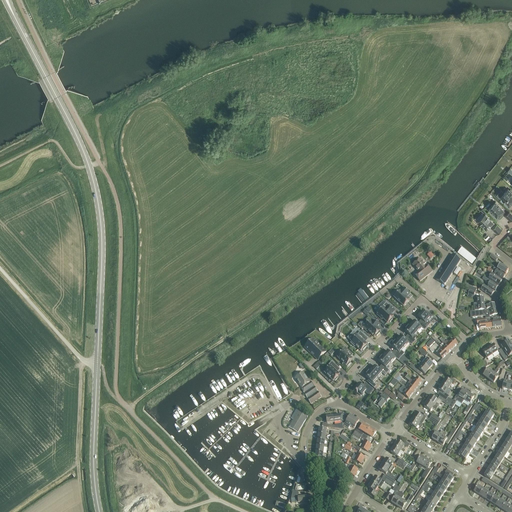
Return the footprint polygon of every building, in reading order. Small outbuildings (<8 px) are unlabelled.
[(502,190),(497,194),(500,197),(502,198),(501,199),(507,205),(508,204),(509,206),(511,203),(511,202),(511,200),(505,193),(502,190)] [(488,209),(497,217),(504,210),(496,202),(488,209)] [(478,221),(487,230),(494,223),(485,214),(478,221)] [(493,229),(498,234),(502,230),(497,224),(493,229)] [(436,280),(445,285),(461,260),(452,254),(436,280)] [(418,271),(414,274),(420,281),(432,271),(427,264),(426,265),(420,259),(413,265),(418,271)] [(498,263),(495,267),(506,274),(509,270),(498,263)] [(494,267),(493,269),(494,270),(494,271),(494,272),(495,272),(494,274),(499,276),(503,279),(506,274),(495,267),(494,267)] [(502,280),(498,278),(491,273),(489,278),(495,282),(499,285),(502,280)] [(491,288),(495,291),(498,286),(494,283),(491,281),(489,283),(488,286),(491,288)] [(481,287),(479,289),(481,290),(487,294),(491,297),(494,292),(490,289),(483,285),(482,286),(483,286),(482,288),(481,287)] [(395,296),(394,297),(404,306),(410,300),(407,297),(410,293),(404,288),(401,291),(400,291),(399,292),(399,291),(395,293),(395,296)] [(478,305),(474,305),(475,310),(479,310),(484,310),(485,309),(484,306),(484,298),(477,298),(478,303),(478,305)] [(383,307),(377,313),(378,314),(378,315),(382,319),(383,318),(388,323),(389,321),(390,322),(393,319),(392,318),(393,318),(391,316),(392,314),(395,311),(386,302),(383,306),(383,307)] [(488,305),(484,306),(485,309),(484,310),(485,311),(496,309),(495,303),(492,304),(491,303),(488,303),(488,305)] [(485,311),(485,316),(486,318),(490,318),(490,316),(498,314),(496,309),(485,311)] [(422,311),(418,316),(424,321),(422,323),(427,328),(431,323),(428,321),(431,318),(430,317),(432,316),(427,311),(427,312),(426,313),(425,313),(422,311)] [(362,321),(358,325),(362,329),(364,327),(365,328),(364,329),(367,332),(368,331),(374,337),(376,335),(377,336),(380,333),(379,332),(376,330),(378,328),(378,329),(378,328),(380,325),(369,317),(364,322),(362,321)] [(493,328),(492,318),(486,319),(486,320),(482,320),(477,321),(478,324),(479,324),(480,329),(493,328)] [(496,318),(492,318),(493,328),(502,327),(501,318),(496,318)] [(414,320),(409,326),(418,333),(422,328),(425,330),(427,328),(422,323),(420,326),(414,320)] [(409,326),(404,331),(408,334),(407,334),(408,335),(408,334),(410,336),(408,338),(414,343),(416,341),(415,339),(417,337),(415,336),(418,333),(409,326)] [(351,343),(355,346),(361,351),(362,349),(363,350),(364,349),(363,349),(367,344),(365,342),(368,339),(360,332),(357,335),(356,334),(350,340),(352,342),(351,343)] [(401,335),(396,341),(405,348),(409,343),(412,345),(414,343),(408,338),(407,341),(401,335)] [(446,346),(443,349),(448,354),(453,349),(443,339),(441,337),(439,339),(446,346)] [(445,338),(443,339),(453,349),(458,344),(453,339),(449,343),(447,340),(445,338)] [(319,359),(318,360),(326,352),(313,339),(305,347),(309,351),(310,350),(319,359)] [(432,339),(427,344),(430,347),(435,342),(432,339)] [(396,341),(391,346),(394,349),(395,350),(397,351),(395,353),(400,358),(403,356),(405,353),(402,351),(405,348),(396,341)] [(511,354),(511,348),(508,342),(505,343),(502,344),(503,345),(502,345),(508,357),(511,354)] [(494,345),(488,348),(493,355),(498,351),(494,345)] [(342,364),(343,364),(344,363),(347,366),(351,363),(350,362),(352,360),(353,359),(352,358),(351,357),(353,354),(346,347),(343,350),(344,351),(338,357),(342,361),(344,362),(342,364)] [(448,354),(443,349),(442,349),(440,347),(438,348),(441,351),(438,354),(442,359),(448,354)] [(493,355),(488,348),(483,352),(487,358),(493,355)] [(505,361),(508,359),(501,349),(499,351),(505,361)] [(387,350),(383,356),(391,363),(396,358),(398,360),(400,358),(395,353),(393,356),(387,350)] [(383,356),(378,361),(381,364),(382,365),(384,366),(382,369),(387,373),(390,371),(387,368),(391,363),(383,356)] [(427,357),(422,363),(429,369),(433,364),(430,362),(431,361),(428,359),(427,357)] [(337,377),(339,376),(336,373),(340,369),(332,362),(329,365),(331,366),(325,373),(333,381),(334,380),(335,381),(338,378),(337,377)] [(429,369),(422,363),(420,362),(418,364),(421,366),(419,369),(421,371),(425,374),(429,369)] [(374,366),(370,371),(378,378),(382,373),(385,376),(387,373),(382,369),(380,371),(378,369),(378,368),(377,368),(374,366)] [(484,375),(489,379),(496,369),(494,372),(492,370),(491,371),(488,369),(484,375)] [(496,369),(489,379),(494,383),(498,377),(496,375),(499,371),(496,369)] [(370,371),(365,376),(368,379),(369,380),(371,381),(369,383),(374,388),(377,385),(373,383),(378,378),(370,371)] [(302,387),(301,388),(311,404),(321,397),(311,381),(308,383),(307,382),(308,381),(306,378),(307,378),(303,372),(295,378),(302,387)] [(411,380),(410,381),(418,387),(422,382),(417,378),(414,382),(411,380)] [(446,379),(442,384),(449,388),(452,383),(446,379)] [(411,385),(408,389),(413,393),(418,387),(410,381),(408,383),(411,385)] [(502,389),(509,391),(511,382),(505,381),(502,389)] [(357,392),(356,393),(357,393),(358,393),(360,395),(361,394),(362,395),(365,391),(369,395),(373,389),(366,384),(364,387),(358,383),(353,390),(357,392)] [(449,388),(442,384),(439,390),(445,394),(449,388)] [(413,393),(408,389),(405,387),(401,393),(409,399),(413,393)] [(450,406),(449,407),(452,409),(457,401),(462,404),(463,403),(465,401),(469,394),(463,390),(463,391),(461,389),(457,394),(455,398),(453,401),(452,403),(450,406)] [(376,400),(377,400),(374,405),(378,408),(379,407),(381,409),(385,403),(384,402),(386,401),(387,402),(390,399),(383,394),(382,396),(381,395),(382,394),(380,393),(378,396),(378,397),(376,400)] [(474,397),(469,394),(465,401),(470,404),(474,397)] [(431,396),(427,402),(438,408),(442,401),(450,406),(452,403),(446,400),(440,396),(437,400),(434,398),(435,398),(435,397),(433,395),(432,396),(431,396)] [(361,401),(356,408),(357,408),(359,410),(364,404),(361,401)] [(438,408),(427,402),(424,407),(431,411),(432,408),(436,411),(438,408)] [(289,427),(298,432),(308,415),(299,410),(289,427)] [(487,410),(483,416),(491,421),(495,415),(487,410)] [(432,414),(431,417),(439,423),(441,420),(445,413),(443,411),(442,413),(441,413),(439,416),(440,416),(438,418),(432,414)] [(417,414),(413,419),(420,423),(422,420),(424,421),(427,417),(424,416),(422,415),(421,416),(417,414)] [(344,425),(349,428),(351,425),(355,428),(357,425),(359,421),(351,415),(346,423),(344,425)] [(483,416),(480,422),(487,426),(491,421),(483,416)] [(437,426),(439,423),(431,417),(429,420),(433,422),(432,423),(437,426)] [(420,423),(413,419),(410,424),(416,428),(418,426),(422,428),(423,425),(420,423)] [(480,422),(476,427),(484,432),(487,426),(480,422)] [(360,430),(367,434),(370,428),(363,424),(360,430)] [(476,427),(473,433),(480,438),(484,432),(476,427)] [(370,428),(367,434),(369,435),(373,438),(377,432),(370,428)] [(454,428),(449,437),(451,438),(457,430),(454,428)] [(353,435),(360,439),(363,433),(357,429),(353,435)] [(432,439),(438,443),(445,432),(442,431),(440,435),(436,433),(432,439)] [(445,432),(438,443),(443,446),(448,438),(445,436),(447,434),(445,432)] [(473,433),(469,438),(477,443),(480,438),(473,433)] [(469,438),(466,444),(473,449),(477,443),(469,438)] [(398,441),(394,447),(404,453),(405,451),(405,450),(402,448),(404,445),(398,441)] [(361,448),(368,452),(371,445),(364,442),(361,448),(357,446),(356,447),(353,445),(352,447),(360,451),(361,448)] [(505,443),(502,448),(508,452),(511,447),(505,443)] [(466,444),(462,449),(469,454),(473,449),(466,444)] [(404,453),(394,447),(391,452),(397,456),(399,457),(401,454),(403,455),(404,453)] [(469,454),(462,449),(460,448),(458,450),(461,452),(458,455),(466,460),(469,454)] [(502,448),(498,454),(504,458),(508,452),(502,448)] [(413,458),(415,460),(421,451),(418,450),(413,458)] [(354,460),(361,464),(365,457),(360,455),(358,454),(354,460)] [(498,454),(495,459),(501,463),(504,458),(498,454)] [(422,466),(427,460),(421,456),(417,463),(420,465),(418,467),(421,469),(421,468),(422,466)] [(386,459),(383,465),(393,471),(395,468),(392,466),(393,464),(391,462),(386,459)] [(398,462),(410,469),(411,467),(399,459),(398,462)] [(495,459),(491,465),(497,469),(501,463),(495,459)] [(422,466),(421,468),(426,471),(425,472),(422,477),(425,479),(429,474),(433,468),(430,466),(432,463),(427,460),(422,466)] [(409,470),(410,469),(398,462),(396,464),(404,469),(405,467),(409,470)] [(381,466),(379,469),(380,470),(384,473),(386,474),(388,472),(390,473),(391,473),(393,471),(383,465),(382,467),(381,466)] [(491,465),(488,470),(494,474),(497,469),(491,465)] [(348,473),(355,476),(358,470),(351,466),(348,473)] [(440,478),(443,480),(450,484),(454,478),(452,477),(454,474),(447,470),(445,473),(447,474),(445,477),(442,475),(440,478)] [(494,474),(488,470),(484,476),(490,480),(494,474)] [(375,477),(372,482),(378,487),(381,488),(384,483),(382,481),(379,480),(375,477)] [(506,482),(499,477),(495,483),(500,486),(503,488),(506,482)] [(443,480),(439,485),(447,490),(450,484),(443,480)] [(378,487),(372,482),(368,488),(371,489),(369,493),(375,497),(377,493),(375,492),(378,487)] [(439,485),(436,491),(443,495),(447,490),(439,485)] [(392,503),(397,506),(401,500),(405,495),(400,491),(401,489),(400,488),(401,487),(399,486),(398,487),(395,492),(397,494),(394,499),(392,503)] [(474,492),(480,495),(484,489),(478,486),(474,492)] [(480,495),(485,499),(489,493),(484,489),(480,495)] [(295,499),(296,503),(308,502),(307,496),(299,496),(298,491),(293,491),(291,499),(295,499)] [(436,491),(432,496),(440,501),(443,495),(436,491)] [(485,499),(491,502),(495,496),(489,493),(485,499)] [(401,500),(397,506),(402,510),(403,508),(406,510),(414,497),(411,495),(406,503),(401,500)] [(432,496),(429,502),(436,506),(440,501),(432,496)] [(491,502),(496,506),(500,500),(495,496),(491,502)] [(424,506),(416,501),(415,500),(411,505),(413,507),(415,504),(422,508),(424,506)] [(496,506),(502,509),(506,503),(500,500),(496,506)] [(502,509),(505,511),(507,511),(511,507),(508,505),(509,503),(507,501),(506,503),(502,509)] [(429,502),(425,507),(432,511),(436,506),(429,502)]
